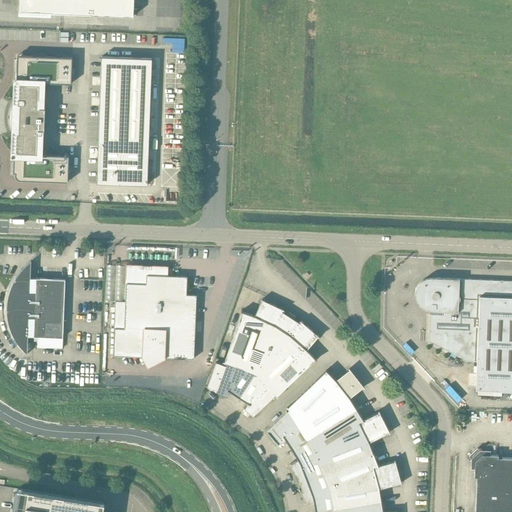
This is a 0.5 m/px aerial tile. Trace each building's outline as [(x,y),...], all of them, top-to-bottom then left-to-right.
[(19,0),(19,15),(51,17),(51,13),(133,16),(133,0),(19,0)] [(15,173),(15,175),(15,176),(16,177),(16,178),(17,179),(18,179),(19,180),(20,180),(68,182),(68,156),(43,155),(44,130),(45,108),(45,83),(71,84),(72,58),(18,56),(13,173),(15,173)] [(101,57),(97,183),(147,185),(152,59),(101,57)] [(277,269),(290,282),(296,276),(284,262),(277,269)] [(148,363),(153,360),(157,275),(126,274),(125,301),(115,301),(113,355),(145,357),(148,363)] [(157,275),(153,360),(160,357),(161,361),(167,357),(194,358),(196,295),(186,295),(187,277),(157,275)] [(7,302),(7,307),(7,312),(8,317),(9,322),(10,327),(12,332),(14,337),(17,341),(20,346),(23,349),(27,353),(28,354),(28,336),(38,337),(37,347),(62,348),(63,338),(65,279),(30,278),(16,277),(13,282),(11,287),(9,292),(8,297),(7,302)] [(511,280),(431,278),(430,278),(428,278),(427,278),(425,279),(424,279),(423,280),(422,281),(420,282),(419,283),(418,284),(418,285),(417,286),(416,288),(416,289),(415,290),(415,292),(415,293),(415,295),(415,296),(415,298),(415,299),(416,300),(416,302),(417,303),(418,304),(419,305),(420,306),(421,307),(422,308),(423,309),(424,310),(426,310),(427,311),(429,311),(430,311),(431,311),(431,314),(430,314),(429,341),(430,341),(464,358),(464,361),(477,362),(476,390),(511,391),(511,280)] [(243,311),(224,362),(226,363),(227,363),(237,366),(255,373),(271,348),(282,330),(275,325),(282,311),(283,309),(263,300),(255,316),(243,311)] [(282,330),(271,348),(280,357),(297,341),(290,335),(300,323),(282,311),(275,325),(282,330)] [(271,348),(255,373),(268,387),(275,394),(275,395),(277,396),(316,359),(307,349),(319,336),(302,321),(300,323),(290,335),(297,341),(280,357),(271,348)] [(216,362),(208,386),(217,390),(216,392),(226,396),(230,391),(239,397),(255,373),(237,366),(227,363),(226,363),(226,365),(216,362)] [(288,410),(300,422),(357,378),(350,369),(336,380),(327,370),(288,408),(289,409),(288,410)] [(255,373),(239,397),(248,403),(245,409),(253,416),(275,395),(275,394),(268,387),(255,373)] [(300,422),(310,438),(357,409),(350,397),(364,387),(357,378),(300,422)] [(310,438),(320,454),(384,422),(379,412),(364,420),(357,409),(310,438)] [(286,440),(292,450),(310,438),(300,422),(288,410),(267,430),(278,445),(286,440)] [(318,455),(325,473),(374,454),(369,442),(390,432),(384,422),(320,454),(318,455)] [(291,464),(298,483),(325,473),(318,455),(320,454),(310,438),(292,450),(298,460),(291,464)] [(325,473),(332,490),(333,490),(398,472),(395,461),(378,466),(374,454),(325,473)] [(511,511),(511,458),(498,457),(498,455),(482,455),(479,458),(475,461),(474,477),(477,477),(475,511),(511,511)] [(333,490),(336,508),(382,500),(380,488),(401,482),(398,472),(333,490)] [(314,500),(316,511),(336,508),(333,490),(332,490),(325,473),(298,483),(305,502),(314,500)] [(102,511),(104,502),(18,489),(14,511),(102,511)] [(336,508),(337,511),(396,511),(397,511),(390,511),(383,511),(382,500),(336,508)]
